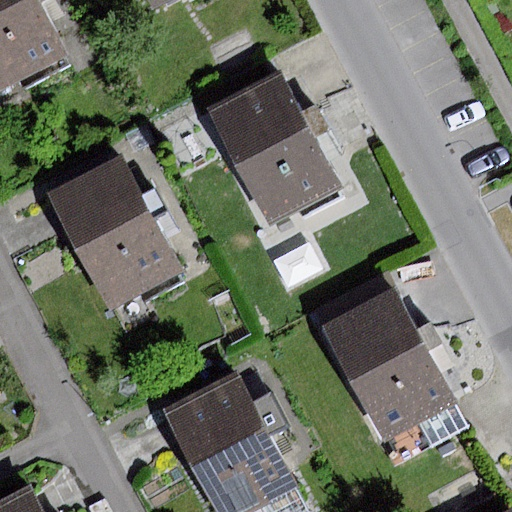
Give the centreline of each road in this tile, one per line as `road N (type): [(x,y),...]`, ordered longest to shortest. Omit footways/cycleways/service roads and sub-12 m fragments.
road 1 (residential): [(345,0),(511,308)]
road 2 (residential): [(0,287),(117,511)]
